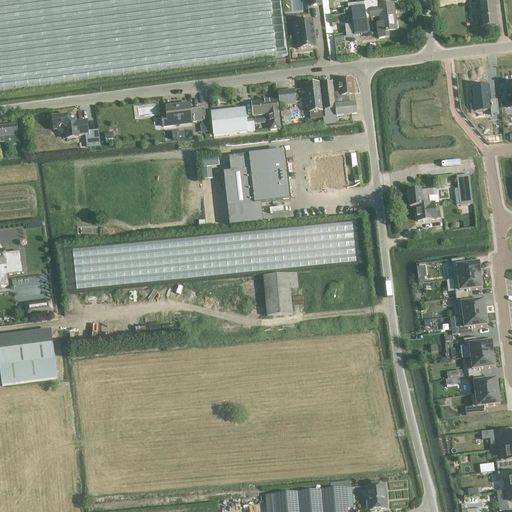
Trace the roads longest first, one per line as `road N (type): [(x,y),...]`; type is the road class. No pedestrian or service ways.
road 1 (residential): [(433,511),(395,352),(362,66)]
road 2 (unclassified): [(362,66),(0,108)]
road 3 (residential): [(503,256),(496,277),(511,382)]
